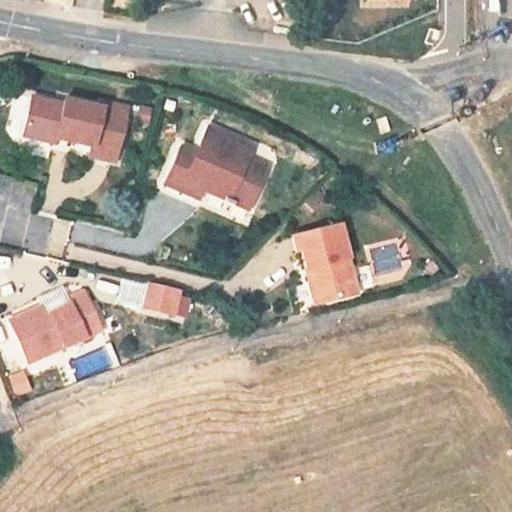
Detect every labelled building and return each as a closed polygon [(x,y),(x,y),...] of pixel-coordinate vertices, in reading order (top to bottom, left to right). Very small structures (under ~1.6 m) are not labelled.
[(78,104),(43,100),(35,146),(67,151),(68,145),(104,151),(103,161),(128,164),(137,108),(113,104),(113,107),(79,103),(78,104)] [(206,196),(209,187),(231,196),(230,199),(240,203),(241,200),(255,206),(267,177),(247,168),(253,156),(258,143),(213,124),(202,151),(198,161),(183,154),(171,182),(206,196)] [(202,151),(187,144),(183,154),(198,161),(202,151)] [(272,165),(253,156),(247,168),(267,177),(272,165)] [(309,204),(315,210),(332,193),(325,187),(309,204)] [(324,270),(334,305),(369,295),(350,227),(304,240),(307,254),(314,253),(319,271),(324,270)] [(319,271),(328,306),(334,305),(324,270),(319,271)] [(162,288),(156,312),(185,319),(191,295),(162,288)] [(55,303),(22,316),(36,359),(111,332),(98,293),(81,298),(83,304),(59,313),(55,303)]
